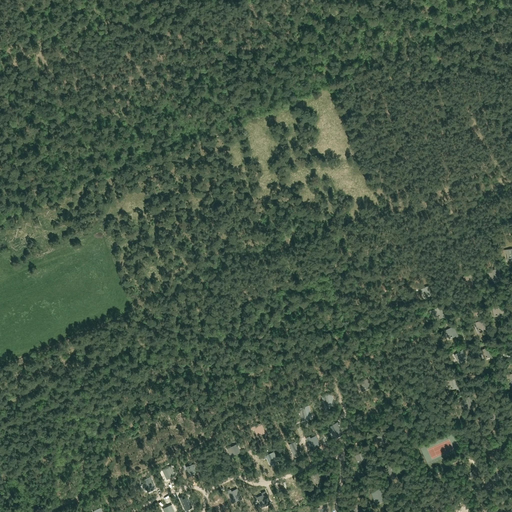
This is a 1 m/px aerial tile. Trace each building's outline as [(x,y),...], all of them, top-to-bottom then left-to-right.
[(511,256),(511,248),(503,250),(504,253),(507,253),(507,257),(510,257),(510,258),(511,258),(511,257),(511,256)] [(499,271),(492,274),(494,281),(501,279),(499,273),(501,272),(500,270),(499,271)] [(471,275),(464,277),(466,285),(473,283),(472,277),(473,277),(473,275),(471,275)] [(421,289),(424,296),(427,295),(428,295),(427,294),(431,293),(428,287),(430,286),(429,285),(427,285),(428,286),(421,289)] [(431,310),(433,313),(434,312),(436,317),(438,315),(439,316),(440,316),(439,315),(443,313),(440,308),(442,307),(441,305),(439,306),(431,310)] [(493,307),(494,315),(497,314),(497,315),(498,315),(497,314),(501,313),(502,316),(504,316),(503,305),(500,305),(500,306),(493,307)] [(484,320),(482,321),(475,323),(477,331),(484,329),(485,332),(487,331),(484,320)] [(458,338),(454,327),(452,328),(446,331),(449,338),(451,337),(451,338),(452,338),(452,337),(455,335),(457,338),(458,338)] [(492,358),(494,357),(490,347),(488,347),(488,348),(482,350),(484,358),(486,357),(487,357),(488,357),(487,356),(491,355),(492,358)] [(461,361),(465,359),(466,362),(468,360),(463,350),(461,352),(455,355),(458,362),(460,361),(461,362),(462,361),(461,361)] [(448,381),(449,389),(451,389),(452,389),(452,388),(456,388),(457,391),(459,390),(457,379),(455,380),(448,381)] [(352,384),(345,388),(348,395),(355,391),(352,384)] [(333,394),(324,397),(327,406),(332,404),(333,406),(337,405),(333,394)] [(468,406),(471,405),(473,408),(475,407),(473,403),(471,404),(469,399),(471,399),(470,397),(468,397),(468,398),(462,400),(465,408),(467,407),(467,408),(468,407),(468,406)] [(383,412),(379,404),(369,409),(371,412),(373,411),(375,415),(378,413),(378,414),(383,412)] [(307,409),(298,412),(301,422),(306,420),(307,422),(311,420),(307,409)] [(495,410),(488,411),(489,419),(496,418),(495,412),(497,411),(496,409),(495,410)] [(337,421),(328,425),(333,435),(340,432),(336,424),(338,423),(337,421)] [(254,429),(257,434),(264,431),(261,424),(252,427),(253,430),(254,429)] [(385,440),(382,434),(375,437),(378,444),(385,441),(386,443),(388,442),(387,439),(385,440)] [(318,438),(310,442),(314,449),(321,446),(318,438)] [(439,447),(441,452),(437,453),(439,459),(448,456),(447,454),(455,451),(452,442),(439,447)] [(294,443),(288,446),(293,457),(297,456),(297,457),(300,456),(294,443)] [(236,444),(228,448),(232,455),(239,452),(236,444)] [(270,464),(277,461),(273,452),(263,457),(264,459),(267,458),(270,464)] [(362,453),(355,455),(358,462),(365,459),(365,461),(368,460),(367,457),(364,458),(362,453)] [(195,459),(196,459),(196,458),(186,463),(188,466),(189,465),(191,469),(190,470),(191,473),(200,468),(199,468),(195,459)] [(396,471),(393,465),(386,469),(390,475),(396,472),(397,473),(399,472),(398,470),(396,471)] [(170,466),(163,469),(166,476),(174,473),(170,466)] [(313,474),(311,474),(310,475),(311,477),(314,476),(316,481),(322,478),(318,471),(313,474)] [(150,477),(143,480),(146,487),(153,484),(150,477)] [(232,503),(238,500),(236,496),(239,495),(237,489),(231,491),(230,490),(227,491),(232,503)] [(372,493),(374,500),(381,497),(381,499),(384,498),(383,495),(381,496),(378,489),(375,491),(376,491),(372,493)] [(263,502),(265,506),(271,503),(265,491),(261,493),(262,495),(257,497),(260,504),(263,502)] [(181,497),(187,510),(194,507),(189,496),(184,498),(183,496),(181,497)] [(327,511),(327,502),(323,503),(324,505),(316,509),(317,511),(327,511)]
